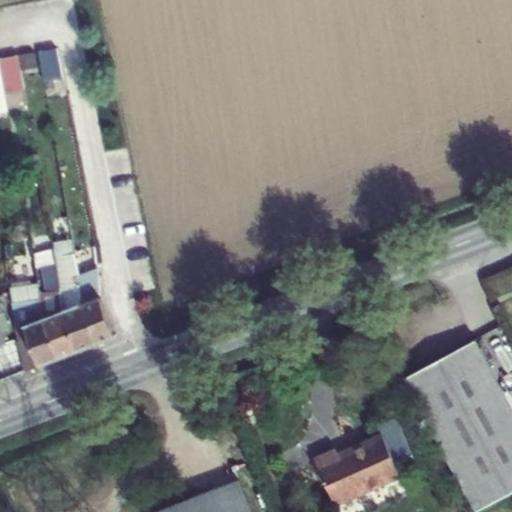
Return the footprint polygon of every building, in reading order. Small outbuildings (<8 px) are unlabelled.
[(0,54),(0,110),(26,108),(22,70),(34,69),(33,51),(0,54)] [(20,257),(34,254),(30,235),(17,238),(20,257)] [(61,311),(78,351),(96,344),(81,304),(82,303),(79,281),(76,282),(74,276),(79,275),(74,254),(54,257),(55,264),(59,291),(61,311)] [(43,319),(59,358),(78,351),(61,311),(59,291),(55,264),(42,266),(47,293),(40,293),(41,299),(43,319)] [(81,304),(96,344),(115,337),(106,312),(100,296),(98,274),(97,268),(79,275),(74,276),(76,282),(79,281),(82,303),(81,304)] [(16,329),(25,371),(59,358),(43,319),(41,299),(13,303),(16,329)] [(511,491),(511,407),(475,340),(404,378),(476,511),(511,491)] [(335,503),(400,474),(383,436),(339,456),(337,451),(316,460),(335,503)] [(251,511),(239,480),(157,511),(251,511)]
